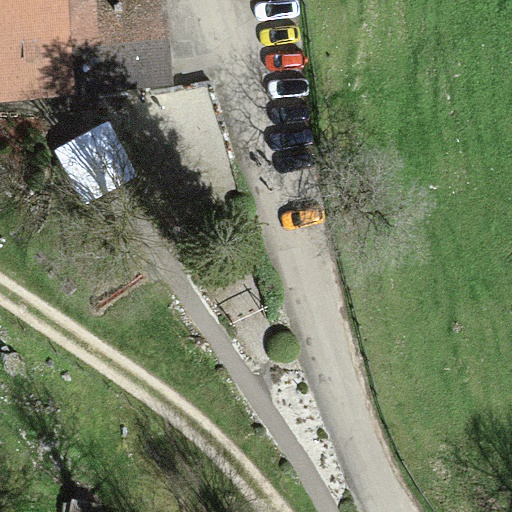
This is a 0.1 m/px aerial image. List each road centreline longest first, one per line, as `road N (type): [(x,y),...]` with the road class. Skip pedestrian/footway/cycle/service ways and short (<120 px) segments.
road 1 (unclassified): [(222,0),(321,382),(379,511)]
road 2 (track): [(286,505),(0,287)]
